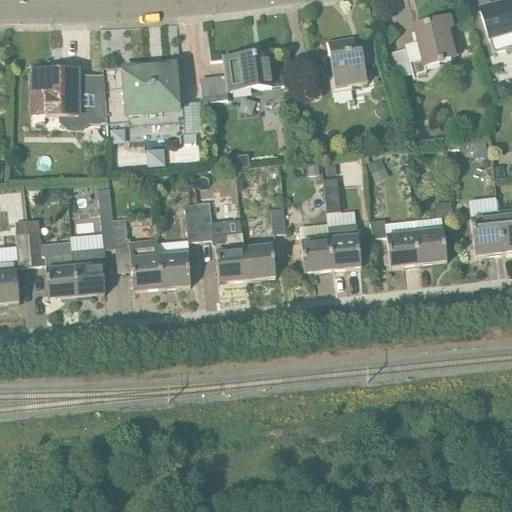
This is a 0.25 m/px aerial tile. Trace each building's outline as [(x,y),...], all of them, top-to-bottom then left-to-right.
[(511,51),(511,3),(479,13),(492,57),(511,51)] [(394,82),(412,78),(411,75),(442,68),(442,65),(456,61),(449,32),(452,31),(450,20),(413,29),(418,48),(388,56),(394,82)] [(354,53),(351,41),(325,47),(334,92),(366,85),(359,52),(354,53)] [(268,69),(267,57),(223,62),(228,98),(281,91),(278,67),(268,69)] [(125,120),(177,117),(174,66),(122,69),(125,120)] [(30,120),(79,119),(78,71),(47,71),(47,75),(29,75),(30,120)] [(509,98),(511,91),(511,90),(510,85),(503,82),(496,84),(493,91),(496,98),(503,101),(509,98)] [(388,117),(390,112),(388,107),(382,104),(377,107),(375,112),(377,117),(382,119),(388,117)] [(197,144),(196,135),(184,136),(182,136),(183,145),(197,144)] [(487,159),(485,145),(472,147),(474,160),(487,159)] [(151,153),(152,170),(169,168),(168,152),(151,153)] [(248,170),(247,157),(234,158),(236,171),(248,170)] [(383,170),(379,162),(367,167),(371,175),(383,170)] [(334,180),(333,165),(324,165),(326,181),(334,180)] [(319,177),(318,166),(307,167),(308,178),(319,177)] [(506,181),(504,169),(495,170),(496,183),(506,181)] [(326,217),(340,215),(336,183),(322,184),(326,217)] [(97,191),(98,200),(110,199),(109,190),(97,191)] [(60,203),(60,191),(45,192),(45,204),(60,203)] [(115,252),(113,223),(110,199),(98,200),(102,252),(72,255),(72,256),(73,270),(76,300),(105,297),(102,267),(106,267),(105,253),(115,252)] [(498,220),(498,215),(496,202),(471,205),(478,263),(502,260),(498,220)] [(452,219),(450,204),(435,205),(437,221),(452,219)] [(196,207),(199,244),(212,243),(210,216),(215,216),(214,205),(196,207)] [(188,245),(199,244),(196,207),(184,208),(188,245)] [(273,236),(285,235),(282,211),(270,213),(273,236)] [(498,220),(502,260),(511,258),(511,213),(498,215),(498,220)] [(158,258),(157,245),(156,243),(129,245),(129,242),(127,243),(125,222),(123,222),(113,223),(115,252),(117,276),(132,275),(134,295),(161,293),(158,258)] [(415,236),(419,269),(446,266),(443,233),(441,222),(414,224),(415,236)] [(73,270),(72,256),(42,259),(39,223),(27,224),(31,271),(43,269),(45,269),(49,303),(76,300),(73,270)] [(328,242),(332,274),(360,271),(355,223),(327,226),(328,242)] [(19,272),(31,271),(27,224),(15,225),(19,272)] [(389,272),(419,269),(415,236),(414,224),(384,227),(389,272)] [(303,277),(332,274),(328,242),(327,226),(298,229),(303,277)] [(218,287),(246,284),(241,236),(222,238),(223,246),(215,246),(218,287)] [(241,236),(246,284),(275,281),(272,248),(243,251),(242,236),(241,236)] [(158,258),(161,293),(190,290),(187,256),(158,258)] [(0,307),(19,306),(15,274),(14,264),(0,264),(0,307)]
